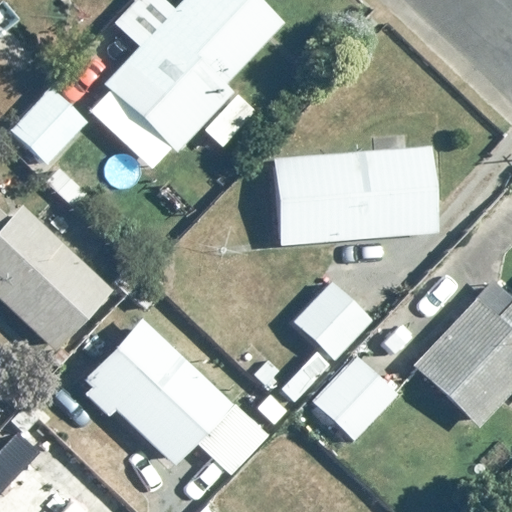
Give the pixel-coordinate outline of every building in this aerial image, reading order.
[(115,0),(95,21),(170,94),(263,0),(115,0)] [(261,112),(267,185),(443,169),(436,96),(261,112)] [(118,225),(4,120),(0,124),(0,246),(53,295),(118,225)] [(241,346),(148,259),(86,325),(179,412),(241,346)] [(362,320),(320,281),(282,322),(324,361),(362,320)] [(465,296),(430,333),(407,310),(365,354),(394,383),(407,369),(468,429),(511,383),(511,292),(488,318),(465,296)] [(386,395),(345,356),(302,402),(343,440),(386,395)] [(39,389),(0,429),(0,475),(37,511),(49,511),(106,453),(39,389)] [(195,511),(178,494),(158,511),(195,511)]
